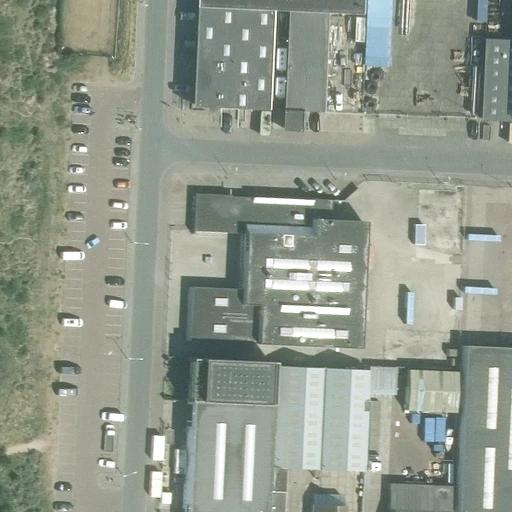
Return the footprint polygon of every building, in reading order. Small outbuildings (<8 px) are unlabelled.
[(201,0),(201,6),(277,9),(291,10),(331,12),(367,13),(367,0),(201,0)] [(201,6),(200,19),(196,105),(272,109),(277,9),(201,6)] [(287,109),(286,130),(305,130),(306,111),(326,112),(331,12),(291,10),(287,109)] [(511,39),(488,39),(484,118),(511,119),(511,39)] [(329,199),(275,197),(275,198),(228,196),(228,195),(192,193),(190,233),(192,233),(192,231),(241,233),(238,289),(188,286),(185,340),(356,348),(361,221),(328,219),(329,199)] [(511,511),(511,347),(461,345),(456,433),(453,511),(511,511)] [(183,401),(187,401),(267,405),(269,361),(185,358),(185,361),(189,361),(188,379),(186,379),(186,398),(183,398),(183,401)] [(360,473),(365,370),(274,366),(268,492),(280,493),(281,470),(360,473)] [(404,370),(403,411),(451,412),(453,371),(404,370)] [(279,511),(280,493),(268,492),(263,492),(265,433),(267,405),(187,401),(187,404),(185,433),(181,511),(279,511)] [(434,443),(452,443),(452,420),(433,420),(434,443)] [(387,509),(386,511),(449,511),(451,486),(388,483),(387,509)] [(310,494),(309,511),(341,511),(342,503),(342,502),(342,500),(341,499),(340,498),(339,497),(338,496),(337,495),(335,495),(310,494)]
